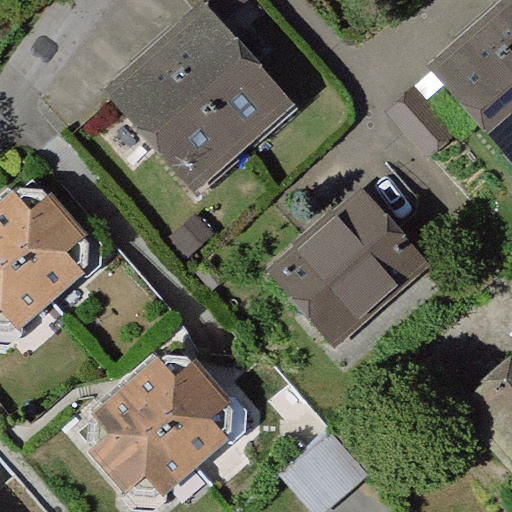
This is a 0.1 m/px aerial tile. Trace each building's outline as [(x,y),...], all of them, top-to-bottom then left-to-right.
[(224,0),(186,0),(203,19),(212,11),(224,0)] [(511,9),(437,76),(511,160),(511,9)] [(307,121),(212,11),(111,97),(205,207),(307,121)] [(55,199),(16,196),(0,211),(0,342),(32,344),(95,286),(98,248),(55,199)] [(343,357),(440,274),(373,196),(276,279),(343,357)] [(207,364),(169,360),(100,421),(95,462),(132,504),(169,509),(237,450),(244,407),(207,364)] [(511,369),(459,414),(511,476),(511,369)]
